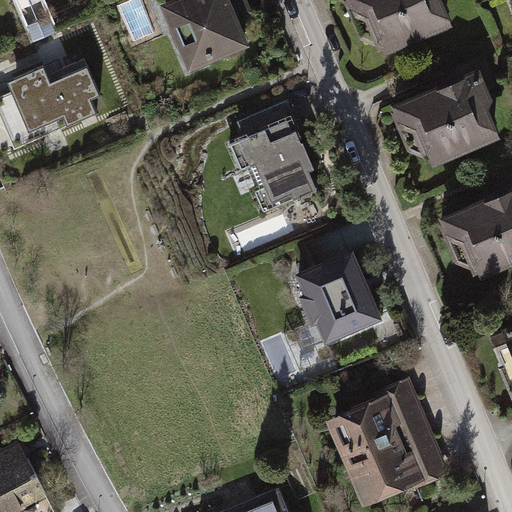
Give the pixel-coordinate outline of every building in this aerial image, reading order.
[(11,0),(33,48),(57,37),(45,4),(55,0),(11,0)] [(158,0),(153,3),(188,81),(253,52),(229,0),(158,0)] [(440,0),(340,0),(369,77),(457,45),(440,0)] [(0,93),(0,114),(14,147),(96,112),(90,97),(99,93),(84,57),(47,72),(43,62),(6,78),(11,89),(0,93)] [(479,65),(394,103),(400,118),(417,124),(436,163),(502,134),(490,106),(493,95),(479,65)] [(226,144),(244,192),(254,188),(255,192),(251,194),(259,214),(312,193),(305,176),(312,173),(285,105),(237,124),(243,138),(226,144)] [(511,175),(443,204),(476,286),(511,270),(511,175)] [(353,246),(296,271),(304,291),(298,293),(311,323),(316,321),(325,341),(383,316),(353,246)] [(511,323),(495,331),(511,372),(511,323)] [(364,510),(449,475),(410,380),(324,416),(364,510)] [(21,443),(0,454),(0,511),(40,511),(53,506),(21,443)] [(288,511),(279,487),(215,511),(288,511)]
